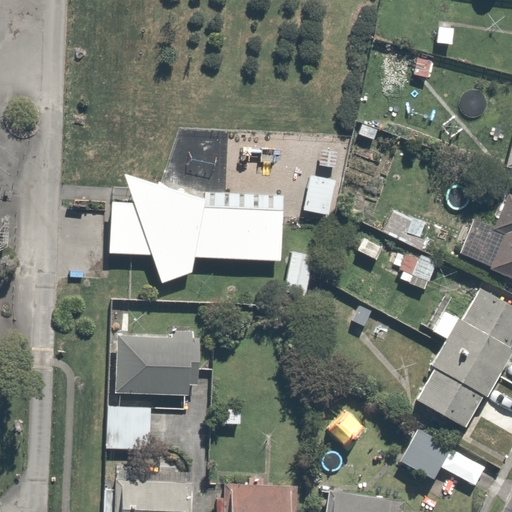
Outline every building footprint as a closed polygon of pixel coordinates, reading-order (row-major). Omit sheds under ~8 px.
[(511,126),(503,169),(511,170),(511,126)] [(330,178),(305,172),(296,212),(321,218),(330,178)] [(192,265),(277,270),(280,220),(203,215),(202,206),(124,180),(134,209),(113,208),(111,262),(151,263),(164,292),(192,283),(192,265)] [(511,194),(506,191),(488,228),(501,234),(486,265),(511,278),(511,194)] [(431,268),(394,247),(381,271),(419,291),(431,268)] [(313,254),(290,248),(279,288),(302,294),(313,254)] [(511,308),(478,287),(458,320),(420,297),(406,319),(445,343),(410,399),(461,430),(511,347),(511,308)] [(105,388),(170,394),(168,412),(103,405),(99,453),(131,456),(129,478),(114,476),(110,511),(189,511),(206,343),(171,340),(110,334),(105,388)] [(455,440),(422,418),(395,459),(428,481),(455,440)] [(287,511),(290,483),(225,478),(222,511),(287,511)] [(401,511),(403,504),(331,491),(326,511),(401,511)]
